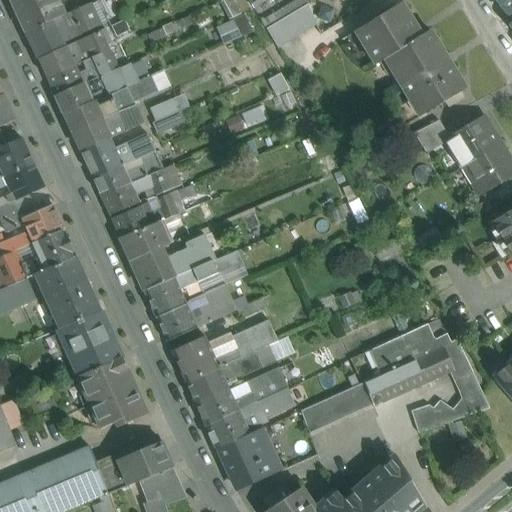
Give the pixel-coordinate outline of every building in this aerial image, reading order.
[(10,0),(26,35),(65,17),(56,0),(10,0)] [(103,0),(89,7),(93,15),(110,7),(107,0),(103,0)] [(511,0),(495,0),(500,6),(503,3),(510,11),(507,13),(508,15),(509,14),(511,17),(511,21),(509,24),(510,26),(511,24),(511,0)] [(420,35),(401,3),(354,31),(375,65),(385,59),(419,117),(465,89),(429,30),(420,35)] [(307,5),(267,30),(278,49),(316,25),(307,5)] [(89,6),(71,14),(76,25),(80,35),(98,27),(93,15),(89,7),(89,6)] [(65,17),(26,35),(36,55),(61,44),(59,39),(63,31),(76,25),(71,14),(65,17)] [(234,19),(214,28),(221,46),(241,38),(234,19)] [(109,37),(105,29),(100,31),(104,39),(109,37)] [(104,39),(100,31),(83,39),(92,58),(109,51),(104,39)] [(65,47),(38,60),(46,78),(74,66),(65,47)] [(109,51),(92,58),(101,77),(118,69),(109,51)] [(118,69),(126,88),(164,72),(159,60),(132,72),(129,65),(118,69)] [(74,66),(46,78),(55,97),(83,85),(74,66)] [(118,69),(101,77),(109,95),(126,88),(118,69)] [(170,87),(164,72),(126,88),(133,103),(170,87)] [(101,77),(83,85),(91,103),(93,102),(93,103),(110,95),(109,95),(101,77)] [(83,85),(55,97),(63,115),(91,103),(83,85)] [(126,88),(109,95),(110,95),(118,114),(135,107),(133,103),(126,88)] [(150,108),(155,121),(189,108),(184,95),(150,108)] [(3,97),(0,97),(0,127),(14,121),(3,97)] [(91,103),(63,115),(71,133),(101,121),(93,103),(93,102),(91,103)] [(135,107),(118,114),(122,123),(126,132),(143,124),(135,107)] [(181,112),(153,124),(157,135),(186,124),(181,112)] [(118,114),(101,121),(106,130),(122,123),(118,114)] [(480,120),(464,129),(464,128),(448,138),(457,152),(462,150),(470,163),(499,146),(490,132),(491,131),(482,117),(479,119),(480,120)] [(101,121),(71,133),(80,151),(109,139),(106,130),(101,121)] [(439,121),(414,134),(421,148),(446,133),(439,121)] [(144,135),(114,149),(122,167),(139,160),(156,153),(147,135),(144,135)] [(6,146),(0,149),(0,172),(2,177),(33,164),(22,139),(6,146)] [(109,139),(80,151),(93,179),(122,167),(114,149),(109,139)] [(507,160),(499,146),(470,163),(479,177),(474,180),(483,194),(498,184),(498,183),(511,174),(511,165),(508,159),(507,160)] [(156,153),(139,160),(147,177),(163,170),(156,153)] [(130,184),(147,177),(139,160),(122,167),(130,184)] [(33,164),(2,177),(6,186),(10,194),(13,202),(28,195),(44,188),(33,164)] [(122,167),(93,179),(101,196),(130,184),(122,167)] [(171,189),(163,170),(147,177),(155,196),(171,189)] [(155,196),(147,177),(130,184),(139,203),(155,196)] [(130,184),(101,196),(110,216),(139,203),(130,184)] [(177,192),(149,203),(152,211),(158,208),(164,221),(178,215),(185,212),(177,192)] [(0,219),(14,214),(33,204),(28,195),(13,202),(10,194),(0,198),(0,219)] [(487,201),(470,211),(475,220),(492,209),(487,201)] [(37,213),(33,204),(14,214),(0,219),(0,222),(5,234),(24,226),(22,220),(37,213)] [(37,213),(22,220),(24,226),(29,237),(32,244),(64,231),(52,206),(37,213)] [(140,207),(111,220),(120,239),(149,228),(140,207)] [(511,211),(492,224),(511,257),(511,211)] [(181,222),(178,215),(164,221),(159,224),(166,240),(175,236),(181,222)] [(120,240),(131,261),(162,247),(168,244),(166,240),(159,224),(149,228),(120,239),(120,240)] [(64,231),(32,244),(39,257),(45,271),(76,258),(64,231)] [(32,244),(29,237),(20,237),(0,244),(0,257),(14,252),(32,244)] [(212,262),(215,261),(205,237),(187,246),(188,248),(197,269),(212,262)] [(162,247),(131,261),(144,291),(174,279),(176,278),(166,258),(162,247)] [(166,258),(176,278),(197,269),(188,248),(166,258)] [(215,261),(212,262),(218,274),(198,283),(203,295),(206,294),(225,285),(247,276),(237,251),(215,261)] [(0,257),(0,283),(2,289),(3,289),(26,280),(20,265),(14,252),(0,257)] [(20,265),(26,280),(34,276),(45,271),(39,257),(20,265)] [(45,271),(34,276),(59,330),(101,312),(76,258),(45,271)] [(197,269),(176,278),(174,279),(179,290),(197,282),(198,283),(218,274),(212,262),(197,269)] [(144,291),(156,318),(186,305),(185,304),(179,290),(174,279),(144,291)] [(26,280),(3,289),(2,289),(0,289),(0,314),(34,299),(26,280)] [(206,294),(211,306),(212,306),(218,319),(237,311),(225,285),(206,294)] [(206,294),(203,295),(185,304),(186,305),(191,316),(211,306),(206,294)] [(158,321),(167,342),(197,330),(196,329),(191,316),(186,305),(156,318),(158,321)] [(211,306),(191,316),(196,329),(218,319),(212,306),(211,306)] [(101,312),(59,330),(80,376),(80,377),(122,359),(101,312)] [(438,320),(369,352),(380,375),(391,370),(451,343),(438,320)] [(205,337),(172,352),(186,384),(218,368),(237,360),(255,352),(278,342),(268,321),(232,337),(237,349),(215,358),(208,343),(205,337)] [(237,349),(232,337),(230,333),(208,343),(215,358),(237,349)] [(489,408),(457,340),(451,343),(391,370),(402,394),(449,373),(453,371),(461,390),(471,415),(489,408)] [(278,342),(255,352),(258,360),(262,368),(275,361),(285,356),(278,342)] [(255,352),(237,360),(243,373),(244,375),(262,368),(258,360),(255,352)] [(122,359),(80,377),(80,376),(76,378),(100,430),(116,423),(118,429),(148,417),(122,359)] [(237,360),(218,368),(219,369),(224,381),(243,373),(237,360)] [(511,361),(492,378),(511,401),(511,361)] [(265,374),(268,380),(274,395),(288,388),(279,368),(265,374)] [(224,381),(219,369),(186,384),(196,407),(229,392),(224,381)] [(380,375),(364,382),(365,383),(373,405),(374,407),(402,394),(391,370),(380,375)] [(268,380),(249,388),(251,392),(256,402),(274,395),(268,380)] [(364,382),(301,412),(309,434),(373,405),(365,383),(364,382)] [(430,405),(411,412),(419,433),(471,415),(461,390),(455,408),(442,400),(434,408),(430,405)] [(229,392),(196,407),(205,426),(238,411),(233,400),(229,392)] [(251,392),(238,398),(238,397),(233,400),(238,411),(245,408),(256,402),(251,392)] [(274,395),(256,402),(259,409),(263,418),(281,410),(274,395)] [(256,402),(245,408),(248,415),(259,409),(256,402)] [(0,405),(0,453),(16,446),(0,405)] [(238,411),(205,426),(216,449),(218,449),(249,435),(243,421),(238,411)] [(249,435),(218,449),(231,475),(236,473),(243,488),(281,470),(271,445),(260,451),(252,433),(249,435)] [(157,437),(115,454),(115,455),(128,486),(140,481),(154,476),(171,468),(157,437)] [(90,448),(0,485),(0,511),(60,511),(104,494),(105,496),(128,486),(115,455),(96,463),(90,448)] [(336,492),(315,509),(317,511),(424,511),(429,509),(396,457),(343,502),(336,492)] [(164,507),(185,499),(171,468),(154,476),(164,507)] [(166,511),(164,507),(154,476),(140,481),(147,503),(143,505),(144,511),(166,511)] [(282,487),(263,501),(269,510),(289,497),(282,487)] [(265,511),(317,511),(315,509),(301,488),(289,497),(269,510),(265,511)] [(95,511),(115,511),(109,495),(92,502),(95,511)]
